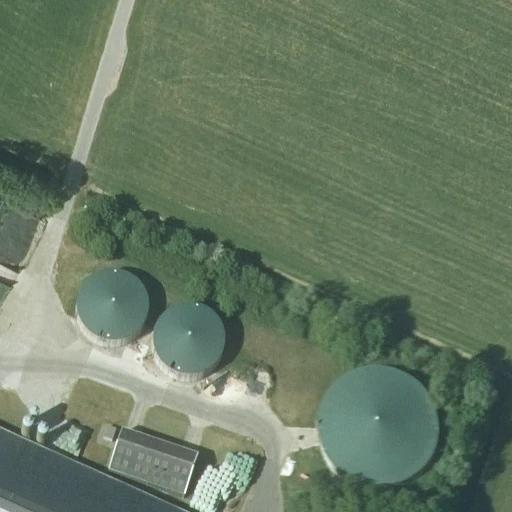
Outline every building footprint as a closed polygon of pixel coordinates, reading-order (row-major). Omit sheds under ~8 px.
[(26,271),(48,219),(2,199),(0,236),(0,235),(0,260),(4,262),(6,262),(26,271)] [(118,276),(112,275),(106,276),(99,278),(94,280),(88,284),(88,285),(84,288),(80,294),(78,299),(76,305),(75,312),(76,318),(78,324),(80,330),(84,335),(89,340),(94,343),(99,346),(106,348),(112,348),(115,348),(125,346),(127,345),(130,343),(135,340),(140,335),(143,330),(146,324),(148,318),(148,312),(148,305),(146,299),(143,294),(140,288),(135,284),(130,280),(127,279),(124,278),(118,276)] [(194,311),(188,310),(181,311),(175,313),(170,315),(164,319),(160,323),(156,328),(154,334),(152,340),(152,346),(152,348),(152,353),(154,359),(156,364),(160,369),(164,374),(170,378),(175,380),(181,382),(188,382),(194,382),(200,380),(206,378),(211,374),(215,369),(219,364),(221,359),(223,353),(223,346),(223,340),(221,334),(219,328),(215,323),(211,319),(205,315),(200,313),(194,311)] [(365,493),(378,495),(391,493),(404,489),(416,481),(425,472),(432,461),(437,448),(438,434),(437,421),(432,408),(425,397),(416,387),(404,380),(392,376),(378,374),(365,376),(352,380),(340,387),(331,397),(324,408),(319,421),(318,434),(319,448),(324,461),(331,472),(340,482),(352,489),(365,493)] [(197,460),(120,434),(107,474),(183,500),(197,460)] [(0,511),(158,511),(4,442),(0,440),(0,511)]
